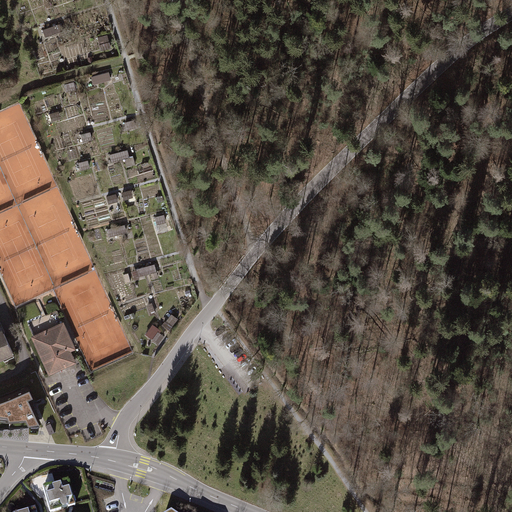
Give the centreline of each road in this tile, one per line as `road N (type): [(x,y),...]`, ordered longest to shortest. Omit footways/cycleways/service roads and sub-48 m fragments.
road 1 (residential): [(112,460),(120,429),(301,199),(468,41),(511,12)]
road 2 (track): [(128,60),(205,300),(364,511)]
road 3 (track): [(256,252),(208,115),(182,0)]
road 4 (tertiary): [(112,460),(250,511)]
road 5 (track): [(0,100),(128,60)]
